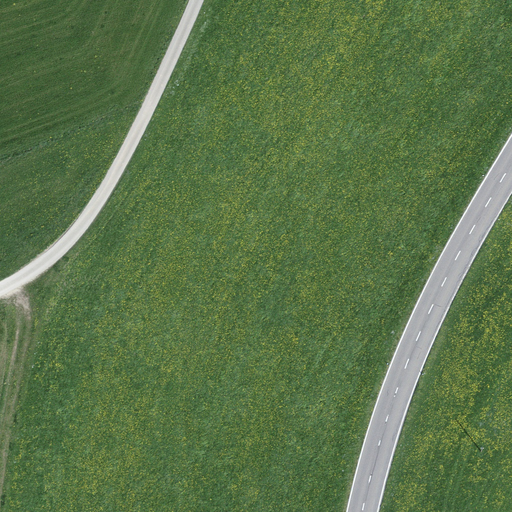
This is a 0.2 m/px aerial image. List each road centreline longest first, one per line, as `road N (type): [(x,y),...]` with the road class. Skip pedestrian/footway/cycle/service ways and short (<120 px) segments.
road 1 (tertiary): [(361,511),(417,335),(511,162)]
road 2 (unclassified): [(196,0),(109,185),(54,252),(0,289)]
